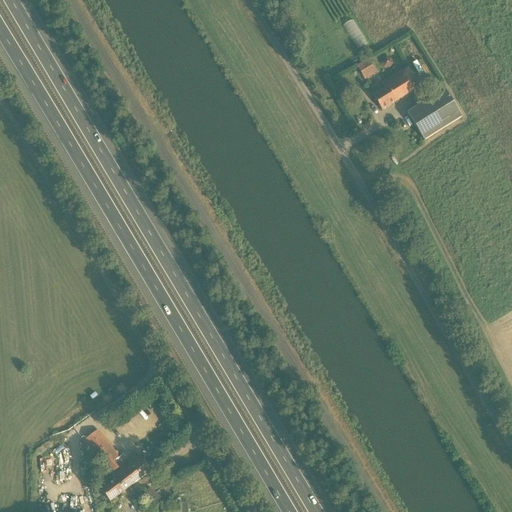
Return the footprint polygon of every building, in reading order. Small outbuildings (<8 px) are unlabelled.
[(344,24),(356,49),(366,45),(354,20),(344,24)] [(422,52),(417,55),(425,69),(430,66),(422,52)] [(363,77),(374,70),(368,60),(357,67),(363,77)] [(414,91),(413,90),(405,77),(411,73),(407,67),(381,83),(385,89),(373,97),(382,111),(414,91)] [(424,141),(433,136),(462,118),(445,90),(407,114),(424,141)] [(118,468),(113,462),(119,458),(97,431),(83,442),(109,476),(111,474),(114,478),(112,479),(113,483),(101,492),(110,502),(151,471),(138,454),(118,468)] [(155,510),(163,501),(150,488),(141,498),(155,510)] [(187,511),(187,503),(161,506),(162,511),(187,511)]
